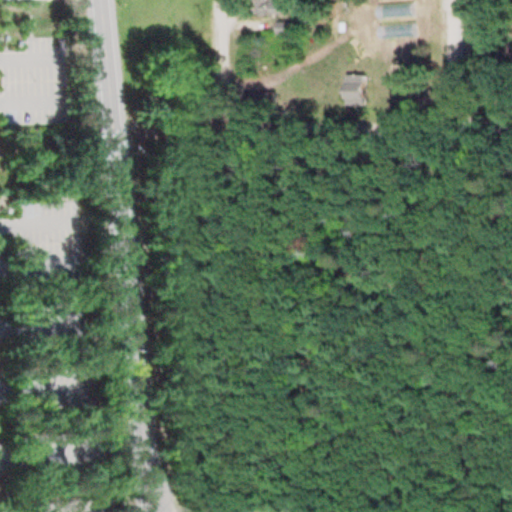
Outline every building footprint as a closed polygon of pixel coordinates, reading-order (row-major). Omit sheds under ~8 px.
[(257,0),(257,16),(283,16),(282,0),(257,0)] [(276,34),(291,34),(291,23),(276,23),(276,34)] [(344,101),(350,101),(350,105),(365,105),(365,76),(344,76),(344,101)] [(274,110),(274,94),(243,94),(243,110),(274,110)] [(157,121),(158,129),(149,130),(148,122),(157,121)]
